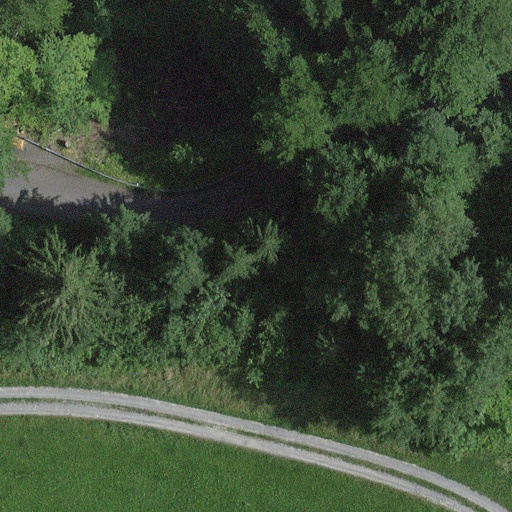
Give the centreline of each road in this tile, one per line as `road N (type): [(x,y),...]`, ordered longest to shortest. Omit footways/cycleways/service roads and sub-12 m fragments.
road 1 (unclassified): [(511,94),(412,113),(203,207),(153,211),(0,191)]
road 2 (track): [(467,511),(454,501),(155,408),(0,403)]
